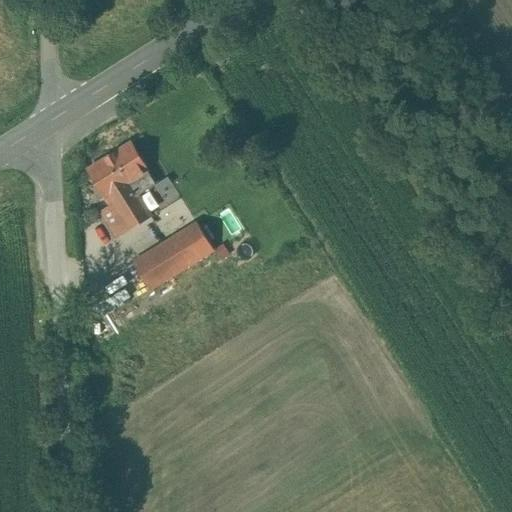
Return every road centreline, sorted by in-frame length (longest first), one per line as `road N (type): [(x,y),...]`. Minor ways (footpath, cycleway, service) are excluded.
road 1 (unclassified): [(52,124),(68,511)]
road 2 (primary): [(246,0),(52,124)]
road 3 (unclassified): [(52,124),(49,0)]
